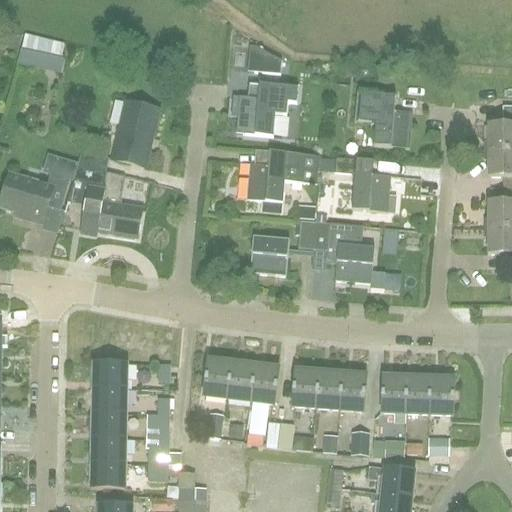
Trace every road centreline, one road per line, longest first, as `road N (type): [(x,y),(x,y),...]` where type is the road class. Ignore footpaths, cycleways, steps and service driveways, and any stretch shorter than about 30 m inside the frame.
road 1 (residential): [(433,335),(178,308)]
road 2 (residential): [(45,511),(48,285)]
road 3 (residential): [(433,335),(451,124)]
road 4 (residential): [(178,308),(199,99)]
road 5 (residential): [(178,308),(48,285)]
road 6 (residential): [(488,462),(496,335)]
